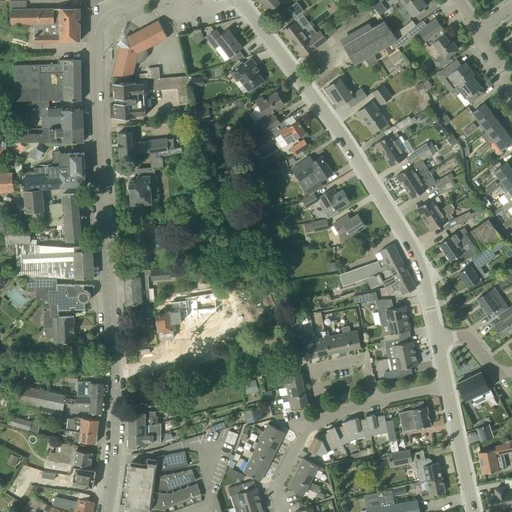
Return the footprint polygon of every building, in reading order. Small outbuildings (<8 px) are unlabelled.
[(35,43),(47,43),(60,43),(60,44),(61,43),(61,40),(81,40),(80,7),(72,7),(72,8),(26,8),(26,0),(11,1),(11,24),(35,24),(35,43)] [(260,0),(260,1),(270,12),(282,1),(280,0),(260,0)] [(383,0),(374,0),(371,2),(376,8),(382,4),(381,2),(383,0)] [(400,0),(396,3),(400,8),(411,0),(400,0)] [(426,5),(422,0),(411,0),(400,8),(404,13),(409,9),(413,15),(426,5)] [(304,10),(297,1),(290,7),(296,16),(304,10)] [(353,12),(350,4),(343,6),(345,14),(353,12)] [(423,27),(418,31),(419,33),(429,47),(433,43),(442,55),(433,61),(439,68),(443,65),(451,59),(449,56),(459,49),(452,40),(451,42),(448,38),(450,37),(436,18),(428,24),(423,27)] [(119,49),(112,75),(115,75),(120,75),(134,74),(137,62),(139,62),(141,62),(142,62),(144,61),(145,59),(146,58),(147,57),(148,54),(148,52),(147,49),(159,42),(168,38),(159,22),(158,20),(126,37),(124,35),(118,44),(120,45),(119,49)] [(412,20),(394,34),(398,39),(414,27),(416,26),(415,25),(412,20)] [(326,40),(321,31),(320,31),(309,40),(295,21),(283,31),(302,56),(314,47),(315,48),(326,40)] [(397,40),(398,39),(394,34),(393,34),(383,21),(372,27),(343,44),(355,65),(364,60),(384,48),(393,43),(397,40)] [(397,40),(393,43),(398,48),(418,32),(418,31),(414,27),(398,39),(397,40)] [(230,57),(243,48),(228,28),(220,35),(216,29),(206,36),(212,44),(216,48),(220,45),(230,57)] [(397,49),(393,43),(384,48),(388,55),(397,50),(397,49)] [(0,54),(0,62),(9,62),(9,54),(0,54)] [(250,91),(256,86),(264,80),(257,71),(260,69),(251,58),(243,64),(242,62),(230,72),(237,81),(240,78),(250,91)] [(14,101),(30,101),(48,100),(72,100),(82,100),(82,99),(81,99),(81,60),(81,59),(65,59),(63,60),(58,60),(58,64),(14,65),(14,89),(7,89),(7,99),(14,99),(14,101)] [(450,92),(454,89),(476,72),(471,65),(469,67),(465,62),(461,65),(457,59),(442,71),(437,75),(450,92)] [(159,67),(148,68),(148,78),(160,77),(159,67)] [(454,89),(458,95),(462,92),(470,103),(485,92),(477,83),(482,79),(476,72),(454,89)] [(188,85),(187,79),(187,76),(176,77),(177,88),(188,87),(188,85)] [(187,79),(188,85),(192,85),(192,86),(204,86),(204,77),(192,77),(191,78),(187,79)] [(351,106),(360,101),(367,96),(361,88),(353,93),(342,77),(325,88),(338,106),(347,100),(351,106)] [(117,98),(117,100),(117,102),(115,102),(115,104),(114,104),(115,113),(116,118),(126,117),(137,117),(137,115),(147,114),(146,103),(145,104),(144,94),(145,94),(145,82),(136,83),(136,82),(113,83),(114,87),(113,87),(114,97),(114,98),(117,98)] [(373,93),(381,104),(391,97),(383,86),(373,93)] [(256,101),(258,105),(255,107),(254,111),(259,119),(257,120),(260,125),(264,132),(271,128),(280,122),(275,115),(274,116),(271,113),(285,104),(277,92),(264,100),(262,97),(256,101)] [(83,127),(82,116),(83,116),(82,109),(63,110),(63,106),(49,107),(48,100),(30,101),(30,116),(42,116),(42,129),(83,127)] [(373,132),(387,123),(372,102),(356,113),(361,121),(364,119),(373,132)] [(491,113),(484,103),(472,112),(479,122),(491,113)] [(198,123),(212,120),(209,107),(195,111),(196,113),(191,114),(192,119),(197,118),(198,123)] [(487,131),(499,122),(491,113),(479,122),(487,131)] [(440,119),(445,125),(451,120),(446,114),(440,119)] [(410,119),(409,116),(395,124),(399,130),(408,125),(409,126),(414,123),(413,122),(415,120),(414,117),(410,119)] [(281,133),(288,144),(305,133),(298,121),(288,127),(284,121),(268,131),(273,138),(281,133)] [(494,141),(506,131),(499,122),(487,131),(481,135),(487,142),(483,145),(486,150),(491,147),(489,144),(494,141)] [(468,126),(472,131),(477,128),(473,123),(468,126)] [(467,135),(472,131),(468,126),(463,130),(467,135)] [(83,141),(83,127),(42,129),(42,133),(15,134),(15,142),(36,142),(74,142),(84,141),(83,141)] [(494,141),(501,150),(511,141),(511,139),(506,131),(494,141)] [(150,154),(174,148),(173,138),(167,139),(167,138),(160,139),(135,141),(134,132),(118,133),(118,134),(119,143),(119,144),(119,147),(119,148),(120,156),(120,157),(136,156),(136,154),(150,152),(150,154)] [(384,155),(399,145),(405,141),(402,136),(399,137),(396,132),(393,133),(393,132),(375,144),(380,151),(382,151),(384,155)] [(295,155),(305,148),(301,142),(291,148),(295,155)] [(251,143),(245,146),(250,153),(255,150),(251,143)] [(429,149),(429,148),(425,143),(414,150),(418,156),(429,149)] [(402,151),(399,145),(384,155),(386,158),(385,159),(390,167),(407,156),(410,154),(407,148),(402,151)] [(479,156),(486,150),(483,145),(478,149),(475,151),(479,156)] [(0,192),(14,191),(12,172),(0,173),(0,156),(4,149),(0,146),(0,192)] [(150,154),(151,167),(137,168),(138,180),(130,181),(130,183),(129,183),(128,185),(128,189),(130,191),(131,191),(132,204),(142,203),(157,201),(155,179),(154,168),(163,167),(163,158),(160,157),(182,152),(181,147),(174,149),(174,148),(150,154)] [(429,149),(418,156),(422,161),(433,154),(429,149)] [(22,171),(24,190),(43,189),(85,186),(85,175),(85,174),(85,170),(84,162),(85,162),(84,153),(84,152),(61,153),(60,150),(52,151),(52,154),(53,159),(52,160),(53,163),(54,166),(34,168),(34,171),(22,171)] [(302,162),(292,168),(300,180),(306,188),(309,194),(323,185),(320,180),(322,179),(324,178),(332,173),(331,172),(329,168),(321,156),(313,161),(310,157),(302,162)] [(294,157),(284,161),(286,165),(295,162),(294,157)] [(511,172),(511,169),(506,162),(494,171),(502,180),(511,172)] [(405,187),(419,178),(415,172),(420,169),(417,164),(414,165),(413,165),(396,176),(401,184),(402,183),(405,187)] [(438,188),(452,179),(455,178),(451,172),(435,183),(438,188)] [(511,172),(502,180),(498,183),(505,193),(511,187),(511,172)] [(263,197),(261,177),(249,178),(251,198),(263,197)] [(423,184),(419,178),(405,187),(407,190),(406,191),(411,199),(428,188),(431,186),(428,180),(423,184)] [(452,179),(438,188),(442,194),(453,186),(456,184),(452,179)] [(490,185),(494,190),(499,186),(495,181),(490,185)] [(489,194),(494,190),(490,185),(485,189),(489,194)] [(511,206),(511,203),(511,202),(511,187),(505,193),(503,194),(509,201),(505,204),(509,209),(511,206)] [(323,200),(319,202),(328,217),(339,211),(337,208),(341,206),(349,201),(343,190),(336,194),(333,189),(334,189),(333,188),(325,194),(321,196),(323,200)] [(44,211),(43,189),(24,190),(26,211),(44,210),(44,211)] [(66,241),(74,241),(85,240),(84,239),(82,219),(83,219),(82,214),(80,194),(80,193),(62,194),(63,203),(51,204),(52,211),(51,212),(52,225),(62,224),(63,234),(66,234),(66,241)] [(314,193),(302,200),(306,207),(318,200),(314,193)] [(423,215),(425,219),(440,210),(436,204),(441,201),(437,196),(434,198),(434,197),(416,208),(421,216),(423,215)] [(425,219),(428,223),(426,224),(431,232),(448,221),(448,220),(453,217),(451,214),(453,212),(454,207),(451,203),(440,210),(425,219)] [(505,204),(500,208),(502,210),(504,212),(509,209),(505,204)] [(31,239),(31,229),(7,228),(4,227),(8,214),(0,211),(0,242),(6,242),(6,243),(16,244),(30,244),(31,239)] [(469,212),(455,218),(458,224),(472,218),(470,213),(469,212)] [(340,220),(334,224),(339,232),(338,233),(340,240),(351,237),(351,235),(356,231),(365,226),(358,214),(351,219),(348,215),(340,220)] [(511,216),(502,223),(506,228),(511,223),(511,216)] [(254,233),(267,231),(267,229),(268,229),(266,219),(264,220),(256,221),(256,223),(253,224),(254,233)] [(451,261),(464,252),(470,247),(474,254),(490,243),(491,246),(502,239),(503,240),(509,237),(501,227),(496,230),(488,219),(471,230),(468,232),(464,227),(456,233),(447,238),(439,244),(451,261)] [(306,232),(314,230),(328,227),(327,220),(313,223),(304,225),(306,232)] [(154,228),(156,253),(175,252),(173,227),(154,228)] [(36,245),(30,244),(16,244),(17,276),(35,276),(57,277),(68,278),(76,277),(76,278),(84,278),(94,277),(93,261),(92,261),(92,259),(92,252),(92,250),(91,250),(91,251),(75,251),(74,246),(68,247),(51,246),(36,245)] [(362,279),(370,276),(389,269),(403,262),(393,244),(385,248),(380,250),(384,258),(378,261),(358,268),(362,279)] [(490,247),(471,257),(474,263),(473,263),(474,265),(472,266),(470,265),(467,267),(459,273),(468,286),(477,281),(480,278),(486,274),(480,267),(496,256),(490,247)] [(403,262),(389,269),(370,276),(375,286),(383,282),(386,287),(409,274),(403,262)] [(170,268),(151,269),(152,281),(171,279),(170,268)] [(416,287),(409,274),(386,287),(389,294),(400,289),(402,294),(416,287)] [(511,274),(498,281),(503,290),(511,285),(511,274)] [(126,304),(136,303),(151,302),(148,275),(124,277),(126,304)] [(44,310),(50,310),(50,304),(58,304),(58,310),(86,309),(85,308),(85,302),(86,302),(87,302),(88,301),(89,301),(89,300),(90,299),(90,298),(91,297),(91,296),(91,295),(91,294),(90,293),(90,292),(89,291),(92,287),(92,286),(92,285),(57,284),(57,277),(35,276),(27,277),(28,291),(36,291),(37,300),(43,300),(44,310)] [(29,296),(21,289),(14,283),(4,296),(19,308),(29,296)] [(497,316),(499,314),(508,308),(494,287),(477,299),(488,315),(493,311),(497,316)] [(352,297),(354,303),(367,300),(366,294),(352,297)] [(167,313),(156,314),(158,330),(159,330),(160,338),(170,337),(174,337),(173,329),(175,328),(174,323),(181,322),(180,318),(191,317),(190,314),(192,314),(193,315),(218,312),(216,296),(191,299),(191,300),(171,302),(172,310),(167,311),(167,313)] [(408,318),(405,306),(393,308),(391,299),(379,299),(377,304),(378,312),(381,323),(382,323),(388,322),(408,318)] [(59,316),(58,310),(58,304),(50,304),(50,310),(44,310),(43,310),(44,327),(53,327),(54,342),(75,341),(73,316),(59,316)] [(494,325),(503,337),(511,330),(511,305),(508,308),(499,314),(499,315),(502,319),(494,325)] [(388,322),(391,334),(383,335),(385,341),(380,342),(380,343),(400,339),(399,332),(410,330),(408,318),(388,322)] [(345,326),(350,349),(361,347),(358,330),(350,332),(349,325),(345,326)] [(343,333),(336,335),(340,351),(350,349),(345,326),(342,327),(343,333)] [(324,331),(329,354),(340,351),(336,335),(329,336),(328,330),(324,331)] [(315,339),(318,356),(329,354),(324,331),(321,331),(320,331),(314,332),(315,339)] [(307,358),(318,356),(315,339),(308,340),(307,334),(297,336),(298,343),(304,341),(307,358)] [(389,359),(415,354),(413,341),(401,343),(400,339),(380,343),(381,348),(386,346),(386,347),(385,347),(388,359),(389,358),(389,359)] [(389,359),(392,370),(385,372),(386,379),(408,374),(406,368),(418,365),(415,354),(389,359)] [(57,371),(57,370),(52,369),(51,377),(56,377),(56,379),(77,382),(79,374),(57,371)] [(467,398),(469,403),(482,399),(480,394),(489,391),(487,385),(488,385),(485,377),(484,378),(482,372),(457,381),(458,386),(458,387),(460,394),(461,394),(463,400),(467,398)] [(287,387),(303,383),(301,373),(284,376),(278,378),(279,381),(285,380),(287,387)] [(246,393),(258,391),(255,380),(244,382),(246,393)] [(104,397),(105,384),(80,383),(79,396),(104,397)] [(282,399),(305,394),(303,383),(287,387),(288,394),(282,395),(282,399)] [(16,385),(13,400),(43,406),(62,410),(64,403),(77,405),(76,407),(90,408),(90,413),(94,413),(102,413),(104,413),(104,397),(79,396),(79,397),(66,395),(16,385)] [(282,399),(278,400),(278,403),(283,402),(289,401),(291,408),(308,405),(305,394),(282,399)] [(180,406),(180,403),(178,397),(160,402),(162,411),(180,406)] [(62,410),(43,406),(42,414),(61,418),(62,410)] [(263,418),(260,406),(243,411),(246,422),(263,418)] [(409,430),(421,427),(431,425),(427,406),(413,409),(413,410),(405,412),(409,430)] [(129,423),(160,423),(160,416),(156,416),(155,411),(129,411),(129,423)] [(370,435),(388,432),(385,421),(384,415),(375,417),(375,414),(366,416),(367,418),(370,435)] [(7,424),(30,431),(30,430),(38,432),(41,421),(34,419),(33,422),(10,415),(7,424)] [(68,418),(66,430),(97,434),(99,419),(89,418),(75,416),(75,418),(68,418)] [(358,417),(350,419),(357,438),(370,435),(367,418),(359,420),(358,417)] [(343,425),(336,429),(343,445),(357,438),(350,419),(342,423),(343,425)] [(388,432),(389,441),(396,440),(392,420),(385,421),(388,432)] [(224,422),(209,428),(211,431),(226,426),(224,422)] [(129,423),(129,435),(161,435),(160,435),(160,423),(129,423)] [(258,431),(280,442),(285,432),(268,423),(264,432),(259,429),(258,431)] [(489,424),(477,428),(481,441),(493,437),(489,424)] [(320,436),(328,452),(343,445),(336,429),(334,426),(327,430),(328,432),(320,436)] [(66,430),(60,429),(59,437),(67,439),(67,437),(76,438),(75,440),(96,443),(97,434),(66,430)] [(229,431),(225,442),(234,445),(238,434),(229,431)] [(275,452),(280,442),(258,431),(257,432),(262,435),(258,443),(275,452)] [(161,442),(161,435),(129,435),(129,447),(146,447),(146,442),(161,442)] [(320,436),(317,437),(314,436),(308,448),(317,453),(321,455),(322,454),(328,452),(320,436)] [(483,473),(493,471),(506,468),(503,453),(511,452),(511,451),(511,439),(505,441),(505,444),(494,446),(495,449),(479,452),(483,473)] [(399,451),(396,440),(389,441),(391,453),(399,451)] [(77,450),(78,445),(57,441),(55,453),(50,452),(49,460),(90,466),(92,453),(77,450)] [(271,461),(275,452),(258,443),(254,452),(271,461)] [(410,449),(399,451),(391,453),(388,453),(390,466),(412,462),(410,449)] [(127,484),(125,505),(127,506),(137,507),(151,509),(151,507),(165,509),(201,495),(196,483),(187,487),(178,490),(169,494),(158,493),(153,492),(154,488),(154,484),(154,481),(156,469),(164,470),(175,468),(187,466),(185,452),(169,455),(157,457),(157,460),(147,459),(146,464),(131,462),(130,469),(128,468),(126,484),(127,484)] [(249,462),(266,471),(271,461),(254,452),(249,462)] [(303,458),(298,468),(314,475),(319,478),(322,472),(324,469),(318,466),(319,466),(303,458)] [(439,463),(432,464),(431,460),(428,458),(415,461),(419,482),(428,480),(442,477),(439,463)] [(261,481),(266,471),(249,462),(244,472),(261,481)] [(96,470),(76,466),(73,484),(93,488),(96,470)] [(229,468),(226,474),(236,479),(237,478),(240,473),(229,468)] [(314,475),(298,468),(293,477),(314,488),(316,485),(310,482),(314,475)] [(159,476),(157,488),(168,490),(196,480),(192,470),(188,470),(178,472),(159,476)] [(293,477),(288,487),(304,495),(307,489),(312,491),(314,488),(293,477)] [(445,491),(442,477),(428,480),(430,490),(422,492),(423,499),(433,496),(433,494),(445,491)] [(234,506),(260,498),(256,487),(245,491),(243,483),(228,488),(230,496),(231,496),(234,506)] [(496,491),(487,493),(490,505),(491,510),(511,505),(511,484),(510,485),(510,488),(505,489),(504,486),(496,488),(496,491)] [(394,496),(407,493),(406,485),(392,488),(394,496)] [(419,511),(417,500),(408,501),(395,504),(392,489),(384,491),(363,495),(366,510),(360,511),(419,511)] [(75,511),(91,511),(94,502),(78,498),(77,502),(55,497),(53,505),(75,511)] [(259,511),(264,511),(260,498),(234,506),(235,511),(259,511)]
